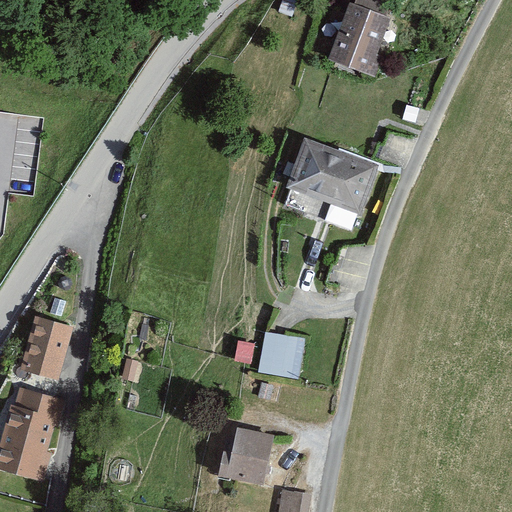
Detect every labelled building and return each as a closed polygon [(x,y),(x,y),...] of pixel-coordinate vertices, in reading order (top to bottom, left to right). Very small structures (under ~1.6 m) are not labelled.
[(393,18),(344,1),(333,32),(323,29),(313,57),(372,78),(393,18)] [(377,163),(300,139),(279,205),(355,230),(377,163)] [(71,329),(37,319),(24,368),(58,378),(71,329)] [(305,336),(265,329),(258,370),(298,376),(305,336)] [(64,402),(21,389),(0,459),(0,466),(42,479),(49,454),(44,453),(54,419),(59,420),(64,402)] [(269,432),(230,425),(222,475),(261,482),(269,432)] [(305,511),(308,497),(281,493),(278,511),(305,511)]
